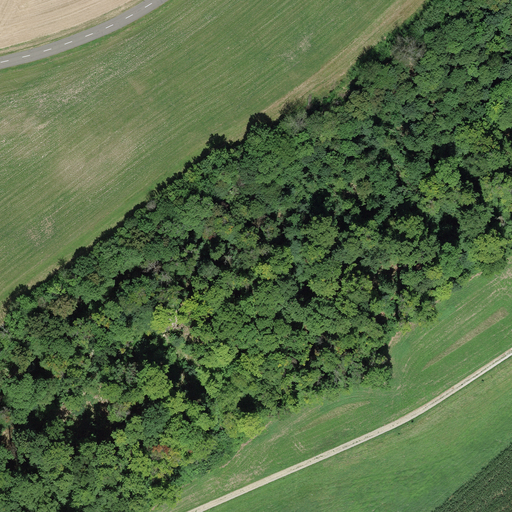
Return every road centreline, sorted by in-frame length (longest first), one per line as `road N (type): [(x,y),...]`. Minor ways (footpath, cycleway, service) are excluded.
road 1 (track): [(189,511),(350,442),(511,347)]
road 2 (unclassified): [(157,0),(89,35),(0,62)]
